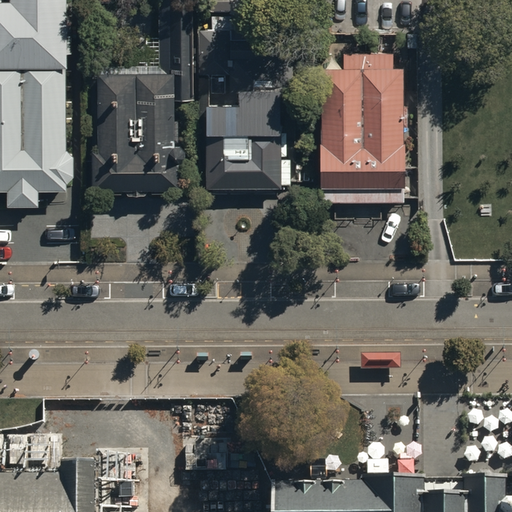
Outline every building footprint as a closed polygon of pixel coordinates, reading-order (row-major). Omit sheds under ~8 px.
[(0,0),(0,65),(68,65),(68,0),(0,0)] [(95,66),(96,189),(181,188),(180,101),(192,101),(191,0),(155,0),(157,66),(95,66)] [(211,0),(212,13),(246,13),(245,0),(211,0)] [(228,29),(201,29),(201,72),(229,72),(228,29)] [(322,199),(404,198),(402,57),(320,58),(322,199)] [(68,65),(0,65),(0,188),(10,189),(9,203),(41,203),(40,188),(68,188),(69,181),(76,175),(76,153),(68,146),(68,65)] [(208,186),(288,186),(288,84),(245,84),(245,102),(208,102),(208,186)] [(511,96),(452,96),(452,135),(441,135),(441,176),(448,176),(448,186),(441,186),(441,205),(453,205),(453,219),(511,219),(511,96)] [(396,359),(369,359),(369,368),(396,368),(396,359)] [(497,392),(458,393),(458,409),(497,408),(497,392)] [(399,394),(359,393),(359,410),(398,410),(399,394)] [(205,399),(185,399),(185,417),(175,417),(175,425),(187,425),(187,478),(205,478),(205,479),(222,479),(222,475),(243,475),(243,395),(221,395),(221,427),(205,427),(205,399)] [(42,415),(0,415),(0,428),(42,428),(42,415)] [(50,448),(10,449),(10,464),(50,462),(50,448)] [(0,511),(99,511),(100,461),(63,461),(63,474),(0,474),(0,511)] [(508,511),(509,476),(464,477),(444,477),(365,476),(365,484),(277,484),(277,511),(508,511)] [(265,511),(265,496),(233,496),(233,511),(265,511)]
